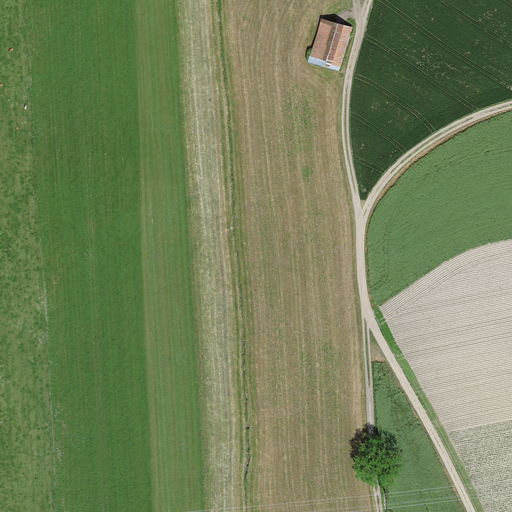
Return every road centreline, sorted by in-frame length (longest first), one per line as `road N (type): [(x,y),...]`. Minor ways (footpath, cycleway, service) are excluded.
road 1 (track): [(468,511),(363,315),(359,218)]
road 2 (track): [(368,0),(345,110),(359,218)]
road 3 (track): [(363,315),(379,511)]
road 4 (track): [(511,105),(428,140),(392,168),(359,218)]
